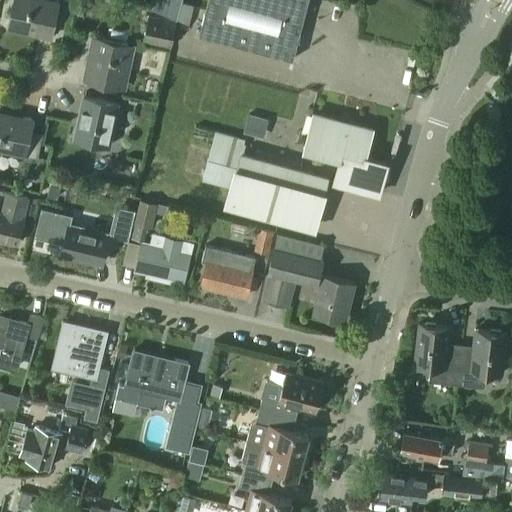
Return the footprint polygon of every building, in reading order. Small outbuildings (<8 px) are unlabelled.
[(51,35),(58,0),(57,0),(13,0),(8,27),(51,35)] [(295,59),(309,0),(208,0),(200,35),(295,59)] [(145,40),(171,46),(176,22),(151,17),(145,40)] [(122,87),(131,44),(96,36),(86,79),(122,87)] [(109,146),(118,103),(83,95),(74,138),(109,146)] [(0,148),(26,154),(34,119),(0,111),(0,148)] [(276,121),(247,113),(242,132),(271,140),(276,121)] [(371,128),(316,114),(307,146),(342,156),(336,180),(380,192),(388,161),(364,155),(371,128)] [(327,176),(244,155),(248,142),(243,140),(244,138),(215,130),(207,158),(209,158),(203,178),(235,186),(230,204),(313,226),(327,176)] [(154,144),(148,175),(170,180),(177,149),(154,144)] [(58,196),(61,185),(51,183),(49,194),(58,196)] [(25,217),(30,198),(7,193),(2,212),(0,211),(0,237),(20,243),(26,218),(25,217)] [(158,202),(140,198),(135,223),(152,227),(158,202)] [(116,205),(109,234),(109,235),(128,240),(136,210),(116,205)] [(42,207),(35,236),(65,243),(63,252),(103,261),(109,235),(109,234),(70,225),(72,215),(62,212),(42,207)] [(255,249),(269,253),(270,246),(274,231),(261,228),(255,249)] [(184,240),(167,236),(155,233),(153,243),(143,240),(136,268),(154,273),(153,277),(168,281),(169,277),(184,281),(192,253),(191,253),(194,243),(184,240)] [(324,245),(311,242),(278,234),(268,271),(270,271),(263,298),(290,305),(297,278),(316,283),(315,286),(320,287),(314,312),(345,319),(354,282),(320,273),(324,258),(321,258),(324,245)] [(202,284),(247,294),(255,259),(205,248),(202,260),(207,261),(202,284)] [(0,363),(16,368),(26,335),(37,338),(43,316),(31,313),(28,323),(0,315),(0,314),(0,363)] [(95,376),(107,331),(65,320),(53,365),(95,376)] [(457,384),(461,351),(449,349),(452,326),(420,322),(415,363),(431,365),(429,381),(457,384)] [(503,373),(508,332),(476,328),(473,352),(461,351),(457,384),(485,387),(487,371),(503,373)] [(189,362),(176,358),(175,364),(134,354),(126,383),(120,382),(116,397),(117,397),(114,409),(135,414),(142,388),(180,398),(189,362)] [(265,387),(260,408),(285,415),(291,417),(294,404),(316,410),(324,381),(287,371),(283,386),(267,382),(265,387)] [(220,396),(223,386),(213,383),(210,393),(220,396)] [(92,388),(80,385),(74,409),(84,411),(81,422),(99,426),(108,388),(93,384),(92,388)] [(0,405),(16,410),(21,396),(0,389),(0,405)] [(189,450),(201,400),(184,396),(178,423),(173,422),(167,445),(189,450)] [(282,426),(285,415),(260,408),(257,420),(252,423),(248,440),(304,455),(310,433),(282,426)] [(64,411),(59,427),(71,430),(67,446),(82,450),(89,427),(76,424),(79,415),(64,411)] [(53,465),(63,432),(36,425),(35,429),(28,427),(21,454),(27,456),(26,458),(53,465)] [(455,441),(443,439),(405,431),(401,450),(439,458),(440,451),(453,454),(455,441)] [(298,476),(304,455),(248,440),(243,457),(246,461),(243,473),(268,480),(270,469),(298,476)] [(489,444),(469,441),(467,460),(487,463),(489,444)] [(504,478),(505,465),(487,463),(467,460),(466,460),(463,460),(462,473),(504,478)] [(415,476),(415,475),(384,470),(380,497),(412,501),(414,492),(425,494),(427,482),(432,483),(432,485),(443,486),(443,493),(460,495),(461,492),(482,494),(484,478),(445,474),(445,473),(432,471),(431,478),(415,476)] [(265,491),(268,480),(243,473),(239,485),(252,489),(247,509),(258,511),(288,511),(292,498),(265,491)] [(21,504),(29,507),(32,495),(24,493),(21,504)]
